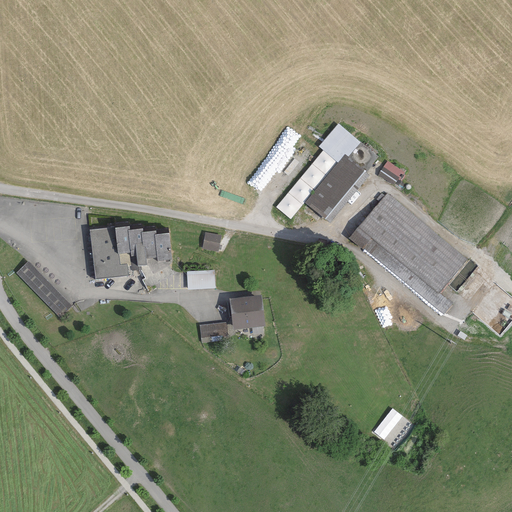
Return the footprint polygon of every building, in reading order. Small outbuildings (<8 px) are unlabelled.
[(276,142),(275,141),(251,179),(260,184),(264,177),(269,179),(285,154),(280,151),(293,130),(287,125),(276,142)] [(304,204),(326,222),(378,158),(359,143),(346,159),(343,157),(304,204)] [(404,176),(386,165),(381,173),(399,184),(404,176)] [(467,260),(387,194),(349,239),(442,317),(453,304),(439,293),(467,260)] [(171,261),(168,235),(155,237),(154,232),(142,233),(142,230),(129,231),(128,228),(89,232),(93,279),(127,276),(126,265),(119,266),(118,256),(129,255),(130,258),(135,257),(136,268),(146,267),(145,259),(155,258),(156,263),(171,261)] [(221,237),(205,234),(202,249),(218,252),(221,237)] [(69,307),(26,264),(15,274),(58,318),(69,307)] [(216,288),(216,269),(187,270),(188,289),(216,288)] [(259,297),(229,300),(233,332),(263,328),(259,297)] [(226,343),(224,324),(199,326),(200,345),(226,343)] [(383,438),(402,414),(392,406),(373,431),(383,438)] [(403,415),(384,439),(392,445),(411,421),(403,415)]
